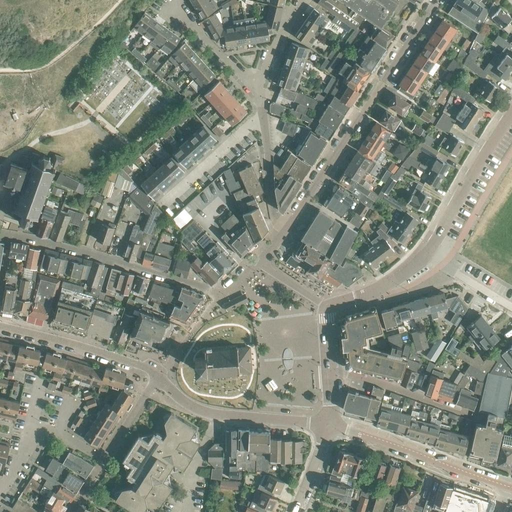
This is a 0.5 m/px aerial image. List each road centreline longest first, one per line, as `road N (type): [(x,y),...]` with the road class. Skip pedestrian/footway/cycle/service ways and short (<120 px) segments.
road 1 (residential): [(260,262),(225,293),(0,232)]
road 2 (residential): [(437,0),(286,227)]
road 3 (residential): [(329,423),(505,486)]
road 4 (residential): [(329,423),(216,416),(193,409),(157,379)]
road 5 (residential): [(157,379),(119,357),(0,326)]
road 6 (tertiary): [(425,256),(511,115)]
road 7 (residential): [(479,416),(351,375),(329,377)]
road 8 (residential): [(160,205),(263,119)]
